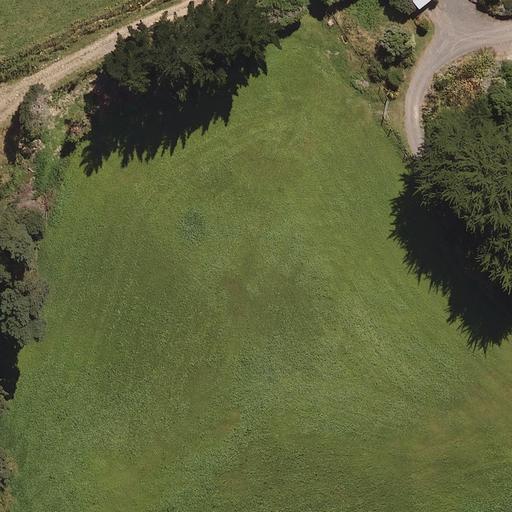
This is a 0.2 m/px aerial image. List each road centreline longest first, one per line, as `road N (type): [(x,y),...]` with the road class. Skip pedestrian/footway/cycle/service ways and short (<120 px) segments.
road 1 (unclassified): [(476,43),(431,61),(417,82),(414,129),(485,228),(511,248)]
road 2 (track): [(35,84),(213,0)]
